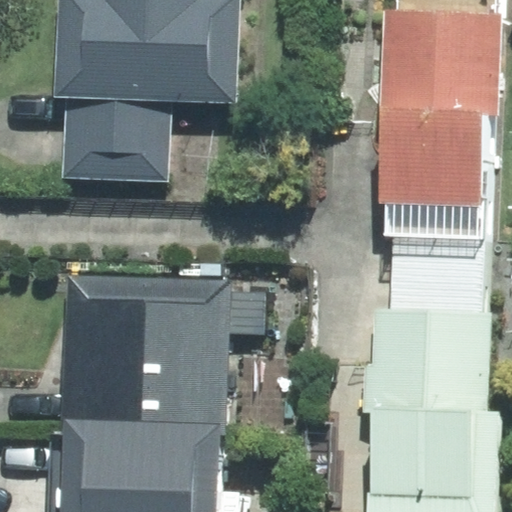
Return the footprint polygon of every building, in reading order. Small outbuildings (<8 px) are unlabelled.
[(60,0),(57,94),(67,94),(173,98),(235,100),(238,0),(60,0)] [(394,278),(489,281),(499,16),(495,16),(495,0),(396,0),(397,13),(385,13),(379,202),(385,203),(384,236),(393,236),(394,278)] [(67,94),(64,177),(169,181),(173,98),(67,94)] [(230,280),(67,274),(62,420),(223,427),(227,335),(263,337),(265,295),(230,294),(230,280)] [(485,413),(489,281),(394,278),(393,311),(376,311),(374,366),(366,365),(364,412),(371,412),(369,490),(365,490),(364,511),(497,511),(501,414),(485,413)] [(219,511),(223,427),(62,420),(61,433),(50,433),(46,511),(219,511)]
